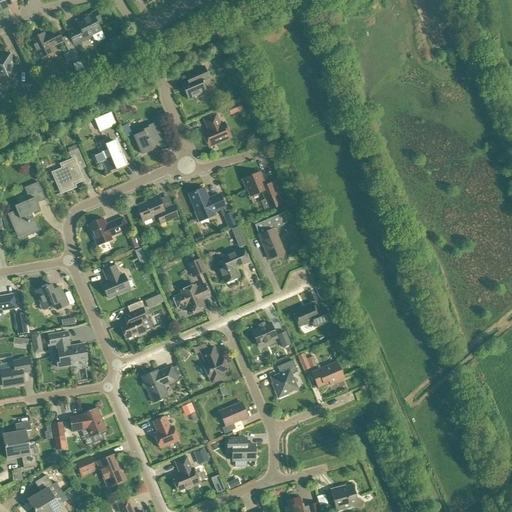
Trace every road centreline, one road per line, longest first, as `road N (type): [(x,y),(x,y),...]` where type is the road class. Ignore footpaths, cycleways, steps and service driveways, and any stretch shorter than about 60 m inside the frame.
road 1 (track): [(236,28),(0,142)]
road 2 (residential): [(69,261),(71,214),(186,165)]
road 3 (residential): [(186,165),(141,29)]
road 4 (residential): [(161,511),(108,386)]
